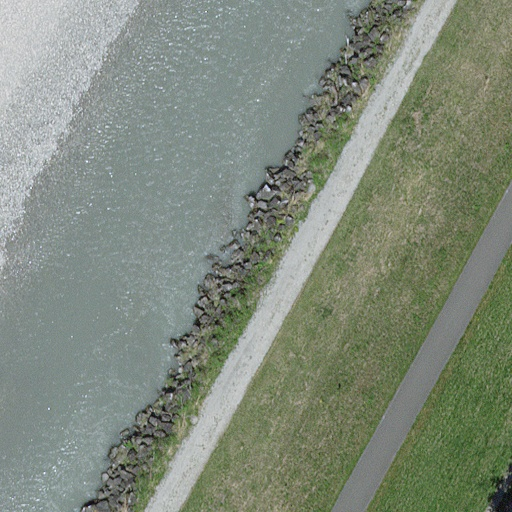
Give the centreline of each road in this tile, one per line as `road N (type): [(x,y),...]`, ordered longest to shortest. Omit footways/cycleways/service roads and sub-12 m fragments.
road 1 (track): [(452,0),(170,511)]
road 2 (track): [(339,511),(511,195)]
